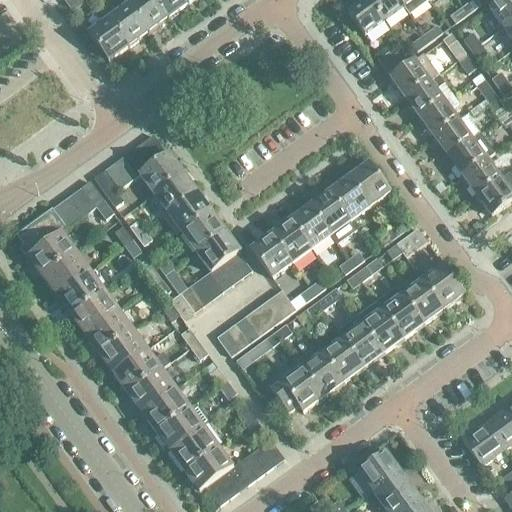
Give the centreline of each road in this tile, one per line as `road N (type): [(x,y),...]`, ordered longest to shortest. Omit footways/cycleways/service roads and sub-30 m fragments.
road 1 (residential): [(511,325),(356,113)]
road 2 (tertiary): [(134,511),(0,328)]
road 3 (unclassified): [(121,123),(273,3)]
road 4 (residential): [(250,511),(395,411)]
road 5 (residential): [(121,123),(27,0)]
road 6 (unclassified): [(0,204),(121,123)]
road 7 (residential): [(395,411),(511,330)]
road 8 (residential): [(356,113),(273,3)]
road 9 (residential): [(356,113),(246,190)]
road 10 (residential): [(395,411),(471,511)]
